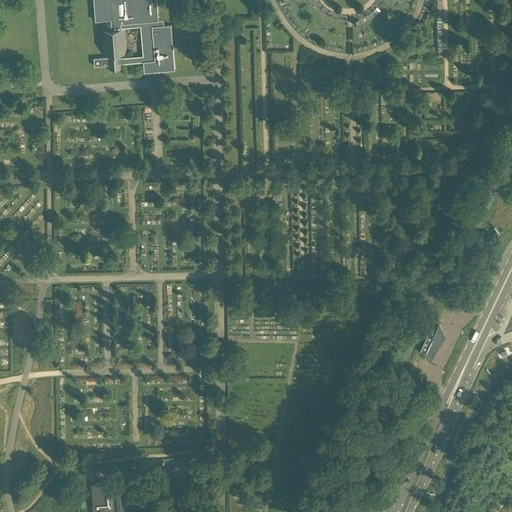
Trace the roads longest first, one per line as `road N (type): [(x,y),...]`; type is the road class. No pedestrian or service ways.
road 1 (primary): [(475,344),(390,511)]
road 2 (primary): [(412,511),(475,344)]
